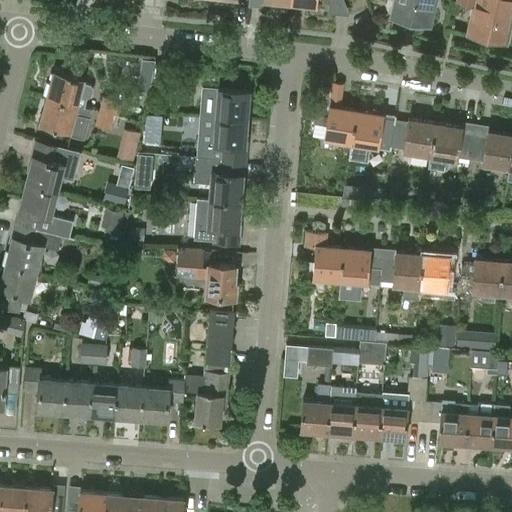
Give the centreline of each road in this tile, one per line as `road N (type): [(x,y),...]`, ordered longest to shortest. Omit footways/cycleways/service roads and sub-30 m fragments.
road 1 (residential): [(255,465),(288,52)]
road 2 (residential): [(288,52),(20,27)]
road 3 (residential): [(0,444),(255,465)]
road 4 (residential): [(511,91),(288,52)]
road 5 (residential): [(328,472),(511,487)]
